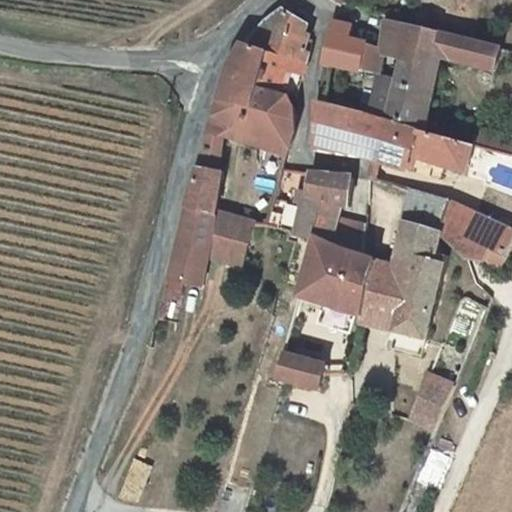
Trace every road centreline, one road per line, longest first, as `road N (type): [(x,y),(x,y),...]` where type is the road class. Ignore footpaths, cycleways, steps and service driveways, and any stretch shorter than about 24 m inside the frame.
road 1 (unclassified): [(73,511),(130,360),(211,73)]
road 2 (unclassified): [(211,73),(0,45)]
road 3 (residential): [(318,0),(334,10),(324,150),(375,157)]
road 4 (unknown): [(327,511),(354,372)]
